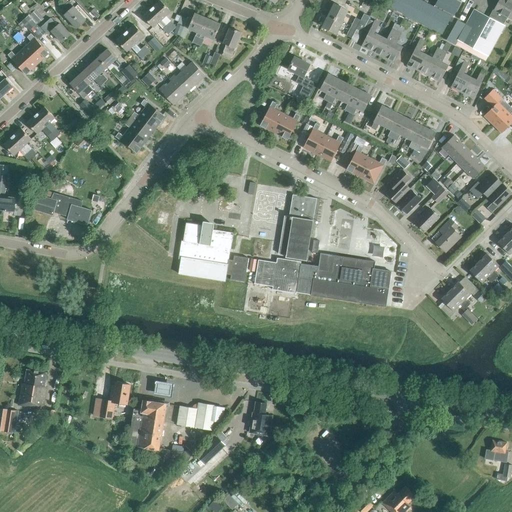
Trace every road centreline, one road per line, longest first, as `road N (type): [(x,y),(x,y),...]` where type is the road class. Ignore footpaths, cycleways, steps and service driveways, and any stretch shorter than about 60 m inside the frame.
road 1 (secondary): [(406,396),(0,328)]
road 2 (residential): [(511,162),(448,110),(283,28)]
road 3 (residential): [(0,242),(89,251),(199,114)]
road 4 (residential): [(442,276),(376,208),(241,138)]
road 5 (residential): [(0,122),(134,0)]
road 6 (unclassified): [(316,511),(368,462),(402,418),(406,396)]
